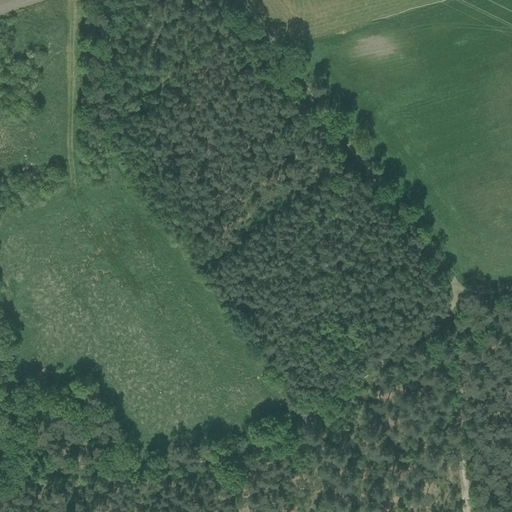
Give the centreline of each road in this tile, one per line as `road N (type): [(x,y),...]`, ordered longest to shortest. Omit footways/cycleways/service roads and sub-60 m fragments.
road 1 (track): [(246,0),(465,283)]
road 2 (track): [(465,283),(445,319),(323,402),(236,449)]
road 3 (track): [(236,449),(135,468),(0,472)]
road 4 (track): [(445,319),(476,407),(477,511)]
